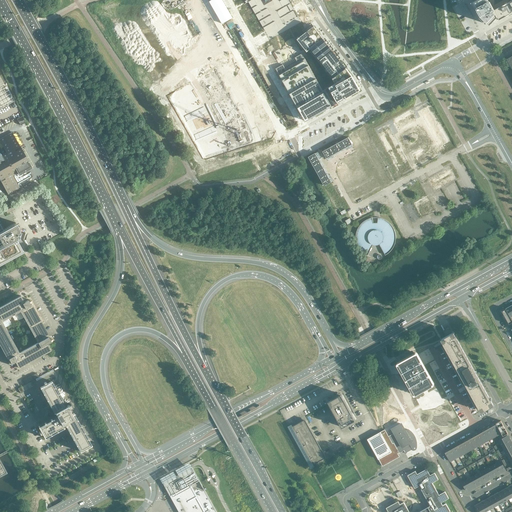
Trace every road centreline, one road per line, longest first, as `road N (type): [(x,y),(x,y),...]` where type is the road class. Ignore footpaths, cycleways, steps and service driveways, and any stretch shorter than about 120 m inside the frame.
road 1 (trunk): [(1,0),(122,234)]
road 2 (trunk): [(130,221),(15,0)]
road 3 (trunk): [(331,341),(278,270),(183,256),(130,221)]
road 4 (trunk): [(203,369),(200,309),(216,286),(238,274),(285,285),(323,343)]
road 5 (trunk): [(122,234),(119,282),(88,336),(84,361),(125,444)]
road 6 (secondary): [(147,471),(336,367)]
road 7 (trunk): [(136,449),(105,389),(105,351),(136,329),(184,351)]
road 8 (trunk): [(184,351),(273,511)]
road 9 (secondary): [(318,366),(163,452)]
road 10 (trunk): [(203,369),(130,221)]
road 11 (trunk): [(282,511),(203,369)]
road 12 (residential): [(349,212),(470,144)]
road 13 (secondary): [(343,363),(459,298)]
road 14 (trunk): [(122,234),(184,351)]
road 15 (residential): [(346,110),(300,136),(300,150),(353,122)]
